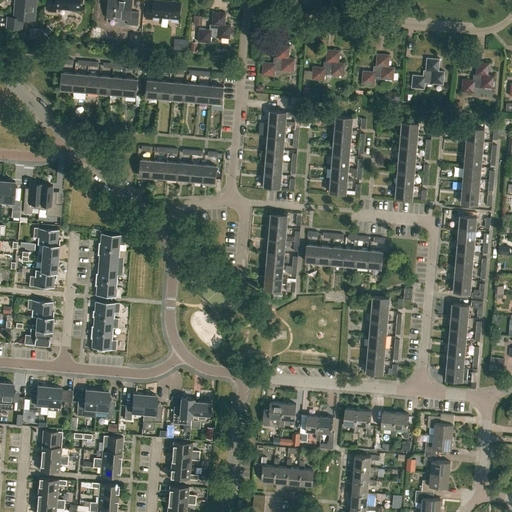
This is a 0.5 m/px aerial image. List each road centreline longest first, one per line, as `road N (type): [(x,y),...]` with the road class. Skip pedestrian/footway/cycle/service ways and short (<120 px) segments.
road 1 (residential): [(511,17),(477,31),(247,10)]
road 2 (residential): [(420,391),(434,221),(353,211)]
road 3 (residential): [(230,200),(247,10)]
road 4 (unclassified): [(244,375),(420,391)]
road 5 (residential): [(63,367),(75,230)]
road 6 (unclassified): [(227,511),(244,375)]
road 7 (unclassified): [(164,228),(66,137)]
road 8 (unclassified): [(183,354),(170,324),(174,252),(164,228)]
road 9 (residential): [(63,367),(153,372),(183,354)]
